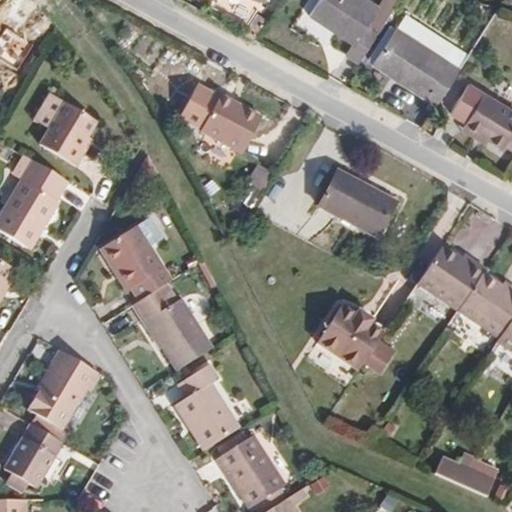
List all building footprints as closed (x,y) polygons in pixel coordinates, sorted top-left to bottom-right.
[(356,59),(396,0),(379,0),(377,5),(369,0),(314,0),(308,10),(351,39),(344,50),(356,59)] [(434,103),(457,68),(396,28),(373,61),(391,74),(394,71),(399,74),(397,78),(434,103)] [(157,44),(144,35),(132,52),(146,61),(157,44)] [(450,109),(462,117),(482,88),(469,80),(450,109)] [(511,106),(483,87),(482,88),(462,117),(457,126),(480,141),(486,133),(501,143),(502,141),(511,147),(511,148),(511,106)] [(48,127),(62,100),(47,93),(33,120),(48,127)] [(240,151),(260,118),(218,93),(198,127),(240,151)] [(76,148),(85,133),(93,117),(62,100),(48,127),(40,142),(76,163),(83,151),(76,148)] [(83,151),(91,136),(85,133),(76,148),(83,151)] [(0,215),(0,231),(23,245),(30,249),(41,231),(56,205),(55,200),(67,182),(30,160),(18,185),(0,215)] [(164,182),(152,161),(140,181),(152,190),(164,182)] [(275,174),(258,162),(246,181),(263,192),(275,174)] [(378,234),(398,196),(339,167),(320,205),(378,234)] [(170,278),(147,240),(135,220),(97,242),(109,262),(123,285),(128,282),(138,298),(164,282),(170,278)] [(154,242),(142,222),(135,220),(147,240),(154,242)] [(444,322),(470,282),(473,278),(450,262),(446,267),(430,256),(404,296),(444,322)] [(0,292),(15,268),(0,258),(0,292)] [(210,347),(178,295),(174,298),(164,282),(138,298),(130,303),(139,319),(143,316),(175,368),(210,347)] [(486,349),(510,312),(511,308),(511,303),(490,289),(488,293),(470,282),(444,322),(486,349)] [(379,338),(384,330),(371,322),(371,316),(359,308),(352,311),(339,303),(316,339),(360,367),(363,362),(379,338)] [(511,371),(511,313),(510,312),(486,349),(483,352),(511,371)] [(397,350),(379,338),(363,362),(381,374),(397,350)] [(63,425),(83,390),(89,393),(101,373),(57,348),(46,366),(49,368),(28,405),(36,411),(28,425),(59,443),(67,428),(63,425)] [(238,425),(211,381),(218,376),(210,363),(179,381),(186,393),(176,400),(205,446),(238,425)] [(32,485),(59,443),(28,425),(3,468),(9,472),(25,481),(32,485)] [(283,483),(253,436),(218,460),(237,488),(241,484),(253,502),(259,499),(266,510),(284,497),(278,486),(283,483)] [(459,465),(470,470),(476,458),(464,453),(459,465)] [(493,480),(470,470),(459,465),(442,458),(435,475),(486,497),(493,480)] [(476,458),(470,470),(493,480),(499,468),(476,458)] [(20,489),(25,481),(9,472),(4,480),(20,489)] [(313,491),(308,482),(293,492),(299,500),(313,491)] [(253,502),(241,484),(237,488),(248,505),(253,502)] [(385,490),(377,507),(386,511),(391,511),(399,498),(385,490)] [(307,511),(299,500),(293,492),(284,497),(266,510),(261,511),(307,511)] [(23,511),(23,499),(0,499),(0,511),(23,511)]
